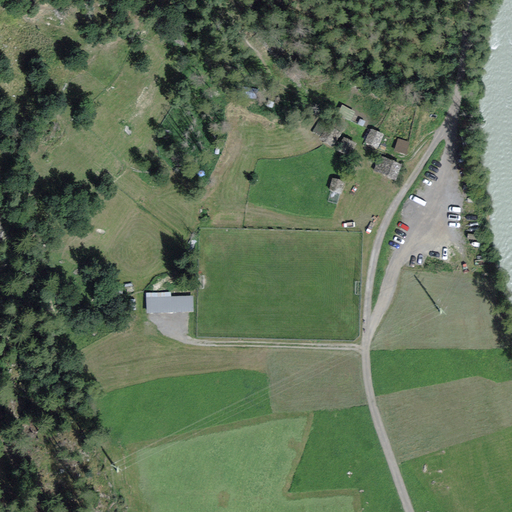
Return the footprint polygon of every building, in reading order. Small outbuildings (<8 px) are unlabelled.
[(406,172),(414,151),(399,147),(392,167),(406,172)] [(372,172),(378,151),(363,148),(357,169),(372,172)] [(325,174),(334,154),(320,149),(311,168),(325,174)] [(341,158),(334,179),(349,184),(356,163),(341,158)] [(399,181),(378,174),(374,189),(394,196),(399,181)] [(325,192),(322,214),(337,215),(340,194),(325,192)] [(185,322),(187,294),(148,291),(145,319),(185,322)]
